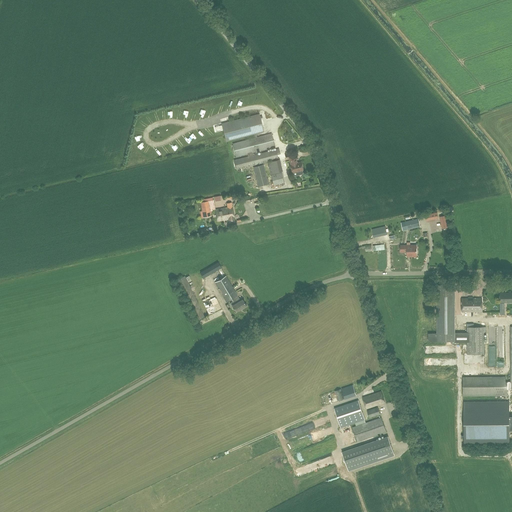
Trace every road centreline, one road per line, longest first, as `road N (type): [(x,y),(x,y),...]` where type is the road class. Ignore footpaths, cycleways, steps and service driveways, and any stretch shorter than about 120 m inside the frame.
road 1 (unclassified): [(0,464),(314,285),(355,274)]
road 2 (unclassified): [(355,274),(308,138),(197,0)]
road 3 (unclassified): [(436,511),(355,274)]
road 4 (unclassified): [(355,274),(511,273)]
